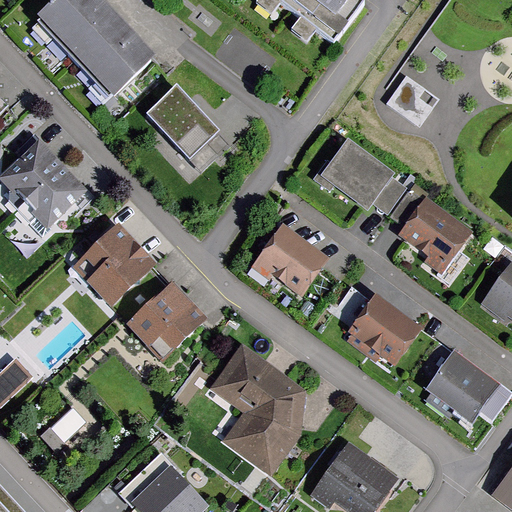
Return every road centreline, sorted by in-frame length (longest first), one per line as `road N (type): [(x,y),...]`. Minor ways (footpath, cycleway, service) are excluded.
road 1 (residential): [(206,259),(256,308),(443,444),(471,474)]
road 2 (residential): [(0,48),(206,259)]
road 3 (residential): [(298,212),(511,367)]
road 4 (residential): [(130,0),(299,136)]
road 5 (residential): [(391,0),(299,136)]
road 6 (residential): [(299,136),(206,259)]
